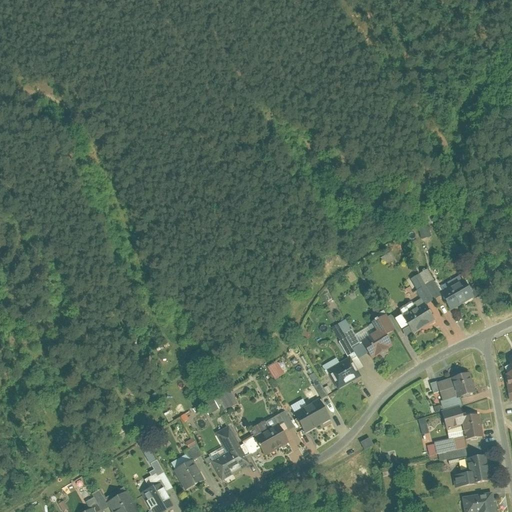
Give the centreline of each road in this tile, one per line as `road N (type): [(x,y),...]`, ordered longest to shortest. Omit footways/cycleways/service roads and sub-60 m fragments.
road 1 (residential): [(486,333),(406,375),(330,451),(223,511)]
road 2 (residential): [(486,333),(511,473)]
